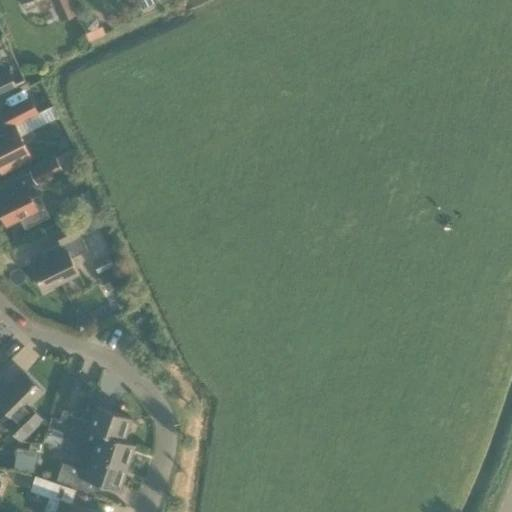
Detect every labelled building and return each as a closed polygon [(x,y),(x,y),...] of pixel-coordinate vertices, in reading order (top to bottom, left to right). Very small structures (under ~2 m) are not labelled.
[(77,14),(70,0),(20,0),(26,11),(38,5),(42,12),(55,6),(62,21),(77,14)] [(98,23),(96,18),(91,16),(86,18),(84,23),(86,28),(91,30),(96,28),(98,23)] [(0,93),(16,86),(10,73),(0,77),(0,93)] [(31,100),(1,115),(9,129),(3,132),(0,133),(0,172),(2,176),(33,160),(16,126),(39,115),(31,100)] [(37,185),(63,172),(56,157),(29,170),(37,185)] [(39,195),(32,199),(26,188),(0,200),(0,212),(7,226),(20,219),(25,229),(49,217),(39,195)] [(88,251),(81,238),(88,234),(81,219),(55,232),(62,247),(63,247),(65,251),(55,255),(56,258),(32,269),(44,293),(80,275),(72,259),(88,251)] [(107,273),(114,287),(127,280),(120,266),(107,273)] [(6,426),(22,442),(44,420),(30,405),(43,392),(25,373),(6,392),(5,390),(0,394),(0,404),(13,418),(6,426)] [(87,430),(98,433),(123,442),(124,441),(131,418),(95,406),(89,421),(74,416),(70,427),(86,433),(87,430)] [(63,437),(64,432),(48,427),(43,442),(59,447),(63,437)] [(59,449),(89,459),(90,455),(127,468),(135,445),(124,441),(123,442),(98,433),(93,448),(63,437),(59,447),(59,449)] [(40,452),(41,444),(31,443),(28,450),(39,452),(40,452)] [(32,471),(39,452),(28,450),(17,449),(14,469),(32,471)] [(62,463),(56,480),(94,494),(98,484),(119,491),(127,468),(90,455),(89,459),(85,470),(62,463)] [(92,511),(65,503),(70,488),(35,476),(30,491),(60,501),(56,511),(92,511)]
